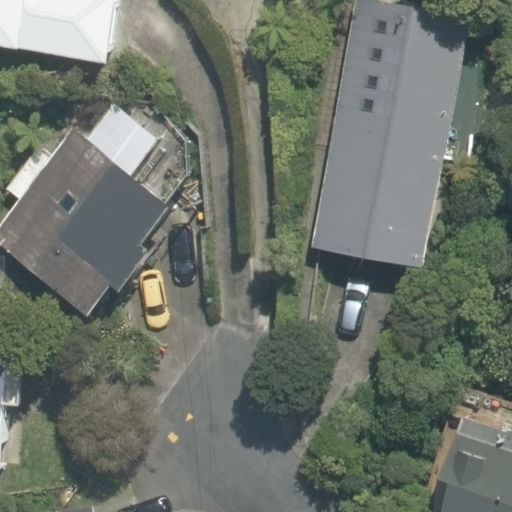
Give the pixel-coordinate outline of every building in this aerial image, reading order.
[(0,0),(0,39),(122,57),(130,0),(0,0)] [(360,0),(319,243),(433,262),(475,14),(392,0),(360,0)] [(181,203),(78,127),(55,158),(40,147),(11,188),(25,198),(0,231),(0,237),(99,310),(122,279),(133,287),(161,248),(153,242),(181,203)] [(0,470),(14,471),(18,399),(30,399),(32,355),(20,355),(20,347),(0,345),(0,470)] [(511,511),(511,423),(475,411),(442,511),(443,511),(511,511)] [(103,511),(102,502),(61,507),(61,511),(103,511)]
